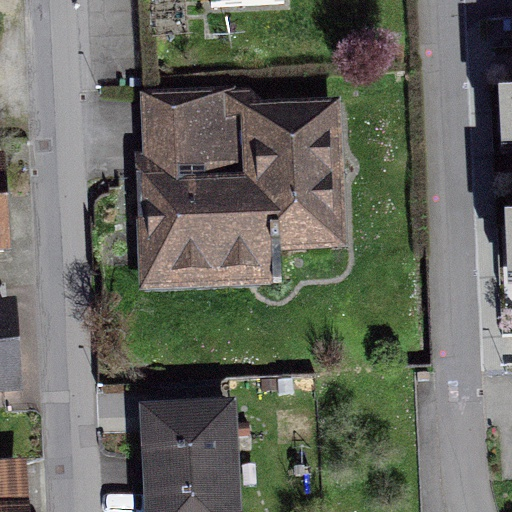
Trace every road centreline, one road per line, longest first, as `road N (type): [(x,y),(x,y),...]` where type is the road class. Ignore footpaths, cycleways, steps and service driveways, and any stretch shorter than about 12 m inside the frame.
road 1 (residential): [(441,0),(465,511)]
road 2 (residential): [(75,511),(52,0)]
